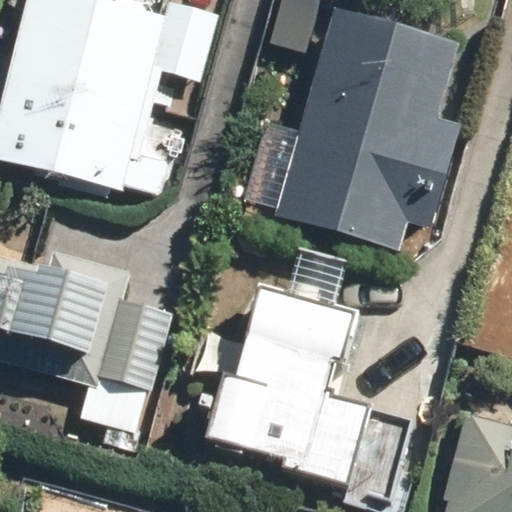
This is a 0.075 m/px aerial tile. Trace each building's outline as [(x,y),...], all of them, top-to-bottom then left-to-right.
[(213,18),(144,0),(33,0),(0,133),(0,160),(161,204),(213,18)] [(336,11),(336,31),(312,106),(281,221),(411,251),(466,49),(336,11)] [(511,217),(506,243),(511,244),(511,277),(500,327),(511,329),(511,217)] [(166,311),(0,257),(0,352),(153,391),(166,311)] [(262,295),(238,387),(226,454),(356,493),(371,415),(337,400),(359,320),(262,295)] [(456,511),(511,511),(511,430),(477,424),(456,511)]
